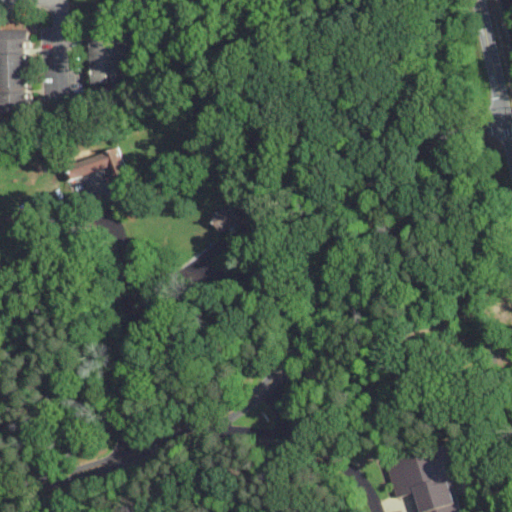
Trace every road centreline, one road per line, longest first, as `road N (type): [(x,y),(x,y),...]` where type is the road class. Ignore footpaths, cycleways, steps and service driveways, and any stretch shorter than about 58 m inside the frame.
road 1 (residential): [(268,385),(318,322),(355,224),(395,171),(428,149),(505,122)]
road 2 (residential): [(0,496),(194,432),(268,385)]
road 3 (residential): [(268,385),(293,428),(363,484),(376,511)]
road 4 (tertiary): [(511,150),(477,0)]
